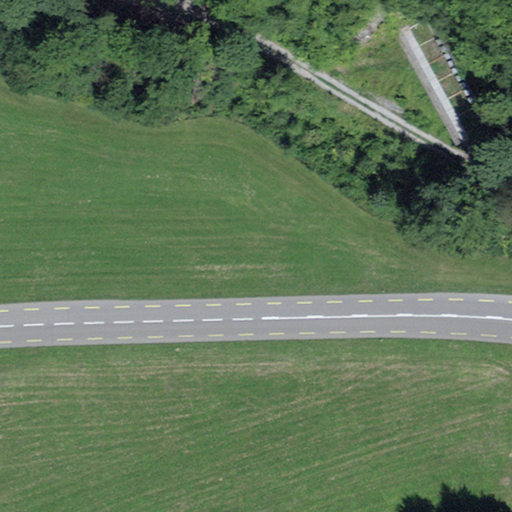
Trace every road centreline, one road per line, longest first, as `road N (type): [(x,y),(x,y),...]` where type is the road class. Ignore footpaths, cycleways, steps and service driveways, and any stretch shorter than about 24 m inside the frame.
road 1 (primary): [(511,319),(0,326)]
road 2 (track): [(511,186),(179,0)]
